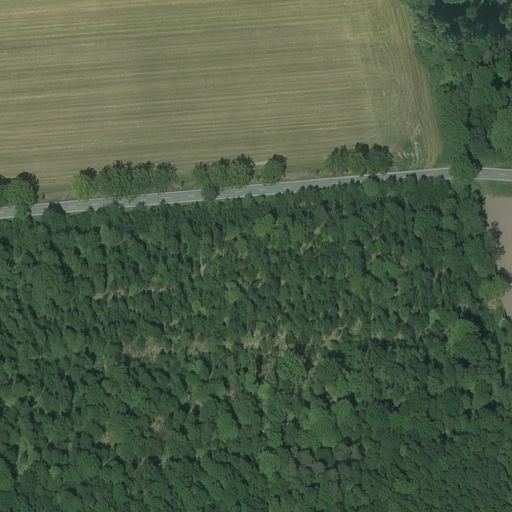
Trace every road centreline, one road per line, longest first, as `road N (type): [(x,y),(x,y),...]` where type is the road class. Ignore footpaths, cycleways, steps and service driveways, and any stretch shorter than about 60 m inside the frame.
road 1 (tertiary): [(0,213),(435,175),(511,177)]
road 2 (track): [(0,371),(446,363)]
